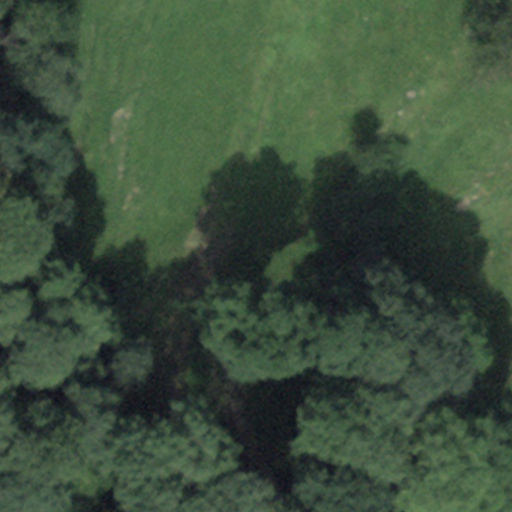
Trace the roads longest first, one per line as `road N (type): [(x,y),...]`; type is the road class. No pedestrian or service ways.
road 1 (track): [(155,511),(166,395),(262,113),(283,0)]
road 2 (track): [(412,511),(389,417),(412,300),(511,250)]
road 3 (track): [(225,236),(225,409),(265,511)]
